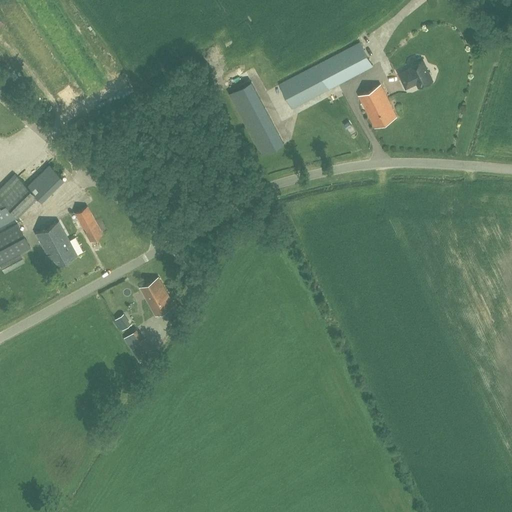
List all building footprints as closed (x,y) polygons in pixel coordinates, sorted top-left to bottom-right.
[(253,28),(238,32),(242,43),(256,39),(253,28)] [(372,66),(360,43),(281,84),(292,107),(372,66)] [(433,81),(423,60),(410,67),(411,68),(400,74),(406,88),(417,83),(419,87),(433,81)] [(262,155),(284,143),(251,81),(229,93),(262,155)] [(375,127),(397,116),(381,84),(359,95),(375,127)] [(82,117),(67,127),(73,136),(89,125),(82,117)] [(15,174),(0,189),(0,198),(14,212),(17,216),(37,197),(41,201),(47,195),(33,181),(27,187),(15,174)] [(0,220),(14,212),(0,198),(0,220)] [(102,234),(87,206),(75,212),(90,241),(102,234)] [(54,266),(77,254),(59,221),(36,233),(47,254),(45,255),(50,265),(52,263),(54,266)] [(0,263),(0,264),(20,253),(30,247),(18,225),(0,234),(0,263)] [(24,262),(20,253),(0,264),(5,272),(24,262)] [(156,315),(174,305),(158,276),(140,286),(156,315)] [(140,361),(150,355),(134,330),(124,337),(140,361)]
